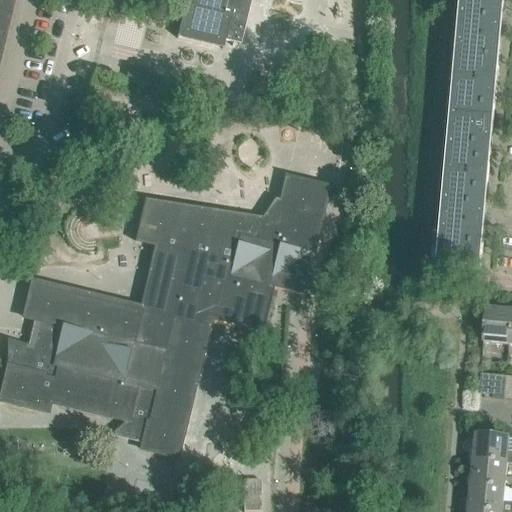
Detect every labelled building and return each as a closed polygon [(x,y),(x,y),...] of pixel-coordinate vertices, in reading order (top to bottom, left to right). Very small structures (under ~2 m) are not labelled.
[(193,0),(192,6),(191,9),(184,7),(176,40),(177,40),(178,38),(221,49),(220,51),(222,51),(224,42),(239,46),(245,19),(249,0),(193,0)] [(497,86),(498,74),(505,0),(461,0),(454,82),(497,86)] [(0,14),(12,17),(15,5),(0,1),(0,14)] [(0,27),(9,29),(12,17),(0,14),(0,27)] [(0,39),(7,41),(9,29),(0,27),(0,39)] [(127,82),(146,86),(150,70),(130,66),(127,82)] [(489,178),(490,167),(497,86),(454,82),(445,174),(489,178)] [(480,272),(482,248),(489,178),(445,174),(437,268),(480,272)] [(157,247),(143,303),(207,319),(262,332),(272,291),(300,298),(316,233),(327,188),(286,178),(276,222),(266,220),(266,224),(143,204),(134,242),(157,247)] [(207,319),(143,303),(141,311),(140,313),(32,287),(33,285),(31,285),(23,320),(38,323),(32,349),(13,345),(12,359),(15,360),(12,371),(7,370),(0,399),(0,404),(45,415),(48,405),(115,420),(113,429),(127,433),(126,437),(134,439),(133,444),(142,446),(140,453),(141,453),(176,461),(176,460),(173,459),(204,331),(206,331),(207,330),(204,329),(207,319)] [(511,313),(487,311),(484,346),(509,348),(511,319),(511,313)] [(293,314),(287,313),(280,409),(286,409),(293,314)] [(481,376),(479,396),(493,397),(492,401),(505,402),(507,378),(481,376)] [(472,462),(508,466),(511,466),(511,440),(475,437),(472,462)] [(283,444),(277,443),(276,459),(274,485),(274,511),(280,511),(279,484),(283,444)] [(470,488),(506,491),(508,466),(472,463),(470,488)] [(243,481),(243,511),(259,511),(259,481),(243,481)] [(506,491),(470,488),(467,511),(511,511),(511,505),(504,505),(506,491)]
